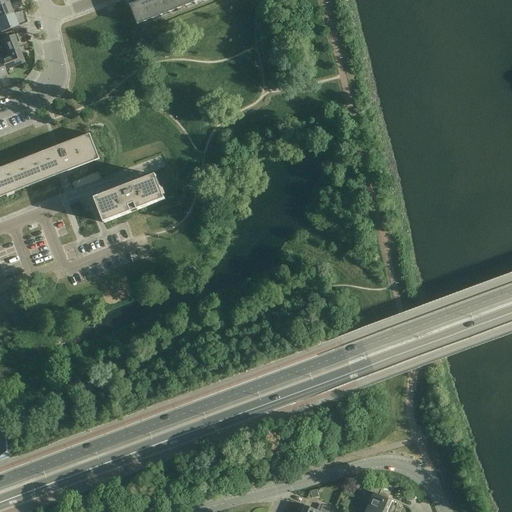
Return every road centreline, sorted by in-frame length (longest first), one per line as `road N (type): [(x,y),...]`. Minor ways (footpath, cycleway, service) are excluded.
road 1 (secondary): [(511,294),(0,484)]
road 2 (secondary): [(0,503),(511,314)]
road 3 (residential): [(444,511),(420,475),(389,461),(277,490)]
road 4 (residential): [(0,110),(52,80),(47,18)]
